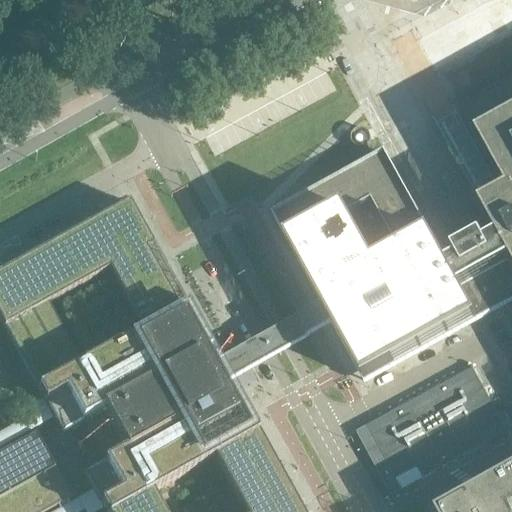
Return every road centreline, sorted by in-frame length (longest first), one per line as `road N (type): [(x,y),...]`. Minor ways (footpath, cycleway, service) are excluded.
road 1 (unclassified): [(367,511),(166,144)]
road 2 (unclassified): [(166,144),(0,236)]
road 3 (unclassified): [(133,88),(275,0)]
road 4 (unclassified): [(0,150),(133,88)]
road 5 (unclassified): [(120,63),(0,138)]
road 6 (unclassified): [(234,0),(120,63)]
